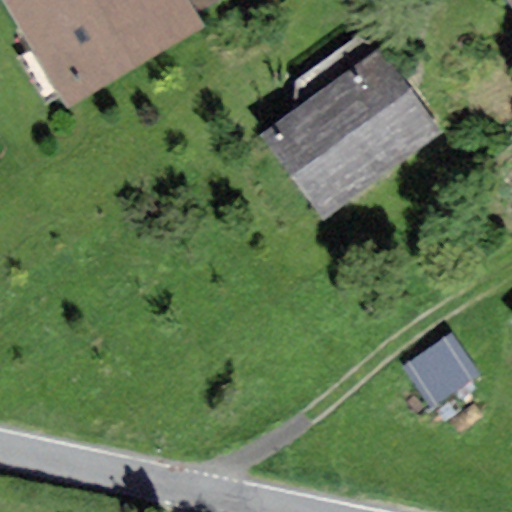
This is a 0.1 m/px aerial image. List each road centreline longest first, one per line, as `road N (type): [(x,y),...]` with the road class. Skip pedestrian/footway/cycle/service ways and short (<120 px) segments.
road 1 (track): [(511,268),(218,474),(212,494)]
road 2 (tertiary): [(0,445),(292,511)]
